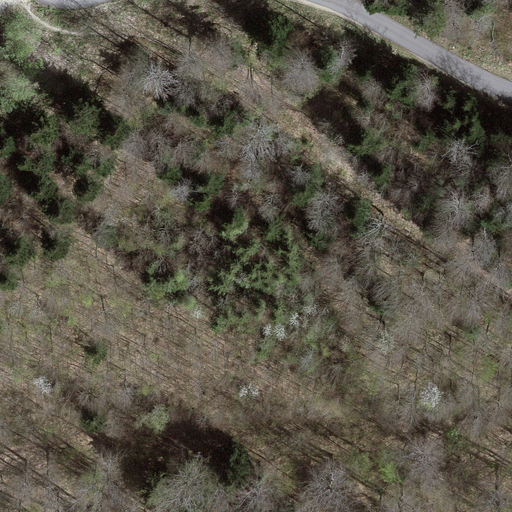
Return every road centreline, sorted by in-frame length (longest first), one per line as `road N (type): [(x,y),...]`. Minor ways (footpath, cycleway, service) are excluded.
road 1 (track): [(511,286),(418,225),(239,70),(170,43),(40,26),(18,0)]
road 2 (unclassified): [(511,84),(321,0)]
